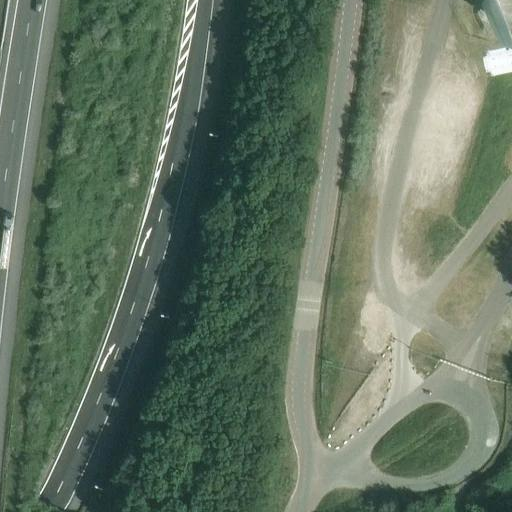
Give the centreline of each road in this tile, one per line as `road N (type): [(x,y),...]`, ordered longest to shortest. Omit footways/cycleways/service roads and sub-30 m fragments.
road 1 (motorway): [(47,511),(92,421),(141,281),(187,112),(205,0)]
road 2 (tertiary): [(298,511),(310,474),(300,363),(350,0)]
road 3 (motorway): [(0,219),(32,0)]
